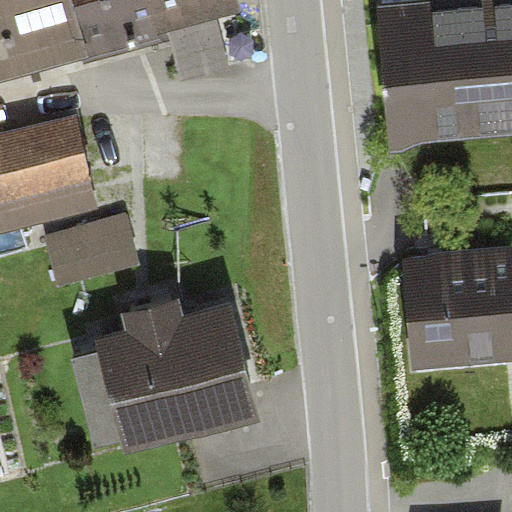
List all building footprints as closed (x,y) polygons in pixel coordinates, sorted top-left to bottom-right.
[(0,0),(0,74),(247,7),(244,0),(0,0)] [(511,0),(451,0),(370,7),(383,146),(511,134),(511,0)] [(0,241),(96,219),(75,126),(0,142),(0,241)] [(46,239),(59,288),(141,267),(127,217),(46,239)] [(511,254),(399,263),(407,373),(511,365),(511,254)] [(242,303),(87,337),(114,457),(269,423),(242,303)]
